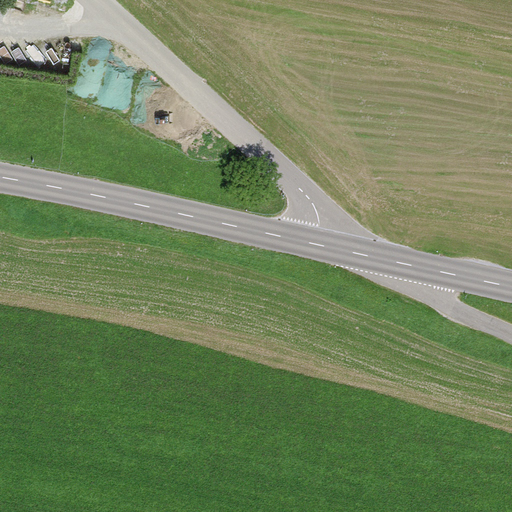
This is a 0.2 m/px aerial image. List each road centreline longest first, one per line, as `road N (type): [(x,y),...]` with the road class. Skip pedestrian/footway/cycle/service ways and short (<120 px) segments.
road 1 (residential): [(94,0),(318,205),(338,252)]
road 2 (tertiary): [(0,178),(338,252)]
road 3 (unclassified): [(511,336),(439,302),(386,262)]
road 4 (tertiary): [(386,262),(511,286)]
